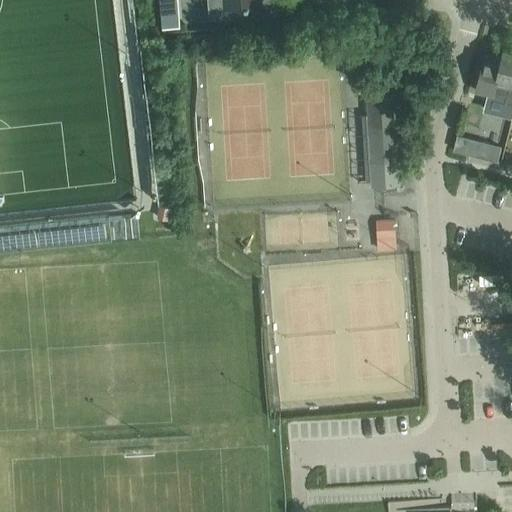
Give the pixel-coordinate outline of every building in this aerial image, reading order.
[(159,0),(162,29),(165,29),(179,27),(176,0),(159,0)] [(208,0),(210,18),(231,17),(230,6),(259,4),(259,0),(208,0)] [(511,50),(503,48),(500,60),(485,56),(476,90),(505,97),(504,102),(511,104),(511,50)] [(394,92),(368,93),(373,184),(399,183),(394,92)] [(491,143),(480,141),(476,155),(488,158),(491,143)] [(396,234),(395,219),(376,220),(377,235),(396,234)] [(364,244),(361,224),(340,227),(343,247),(364,244)] [(311,249),(310,225),(268,226),(268,249),(311,249)]
